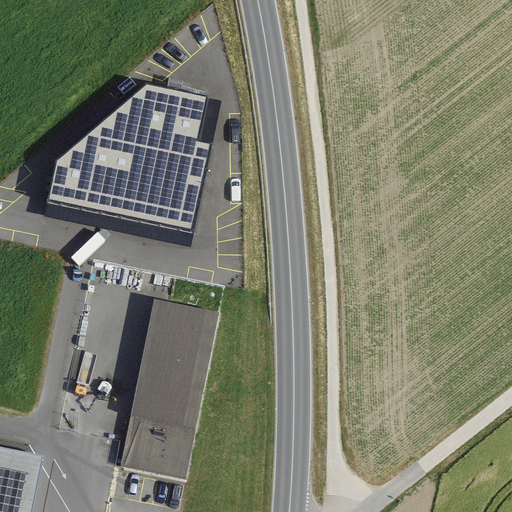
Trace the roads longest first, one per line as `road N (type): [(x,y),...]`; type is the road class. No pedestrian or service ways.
road 1 (secondary): [(257,0),(285,211),(295,387),(289,511)]
road 2 (track): [(335,511),(333,284),(299,0)]
